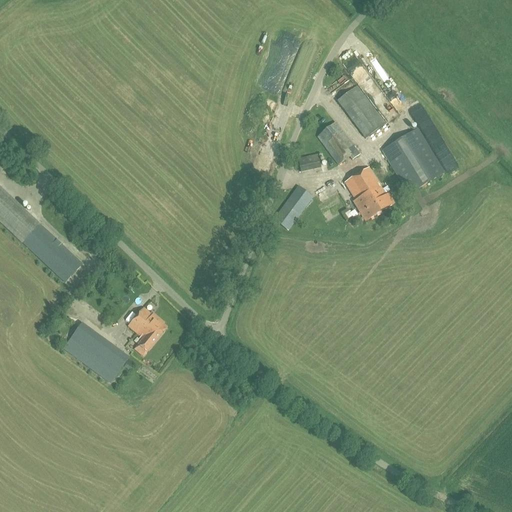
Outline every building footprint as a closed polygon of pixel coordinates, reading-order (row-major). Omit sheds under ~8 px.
[(375,74),(350,52),(341,63),(366,85),(375,74)] [(288,84),(279,113),(291,117),(300,88),(288,84)] [(380,85),(369,93),(376,102),(387,94),(380,85)] [(365,140),(385,125),(357,87),(337,102),(365,140)] [(352,161),(360,155),(336,123),(317,138),(338,166),(349,158),(352,161)] [(408,196),(445,173),(418,129),(381,152),(408,196)] [(300,173),(321,169),(318,155),(296,160),(300,173)] [(385,196),(369,169),(345,183),(356,201),(353,203),(365,222),(394,204),(388,194),(385,196)] [(82,265),(0,187),(0,222),(65,283),(82,265)] [(288,232),(313,198),(298,187),(273,220),(288,232)] [(319,208),(324,217),(342,209),(337,200),(319,208)] [(92,262),(100,266),(102,261),(94,257),(92,262)] [(152,316),(143,309),(128,328),(143,340),(138,346),(134,350),(143,358),(147,353),(167,328),(163,325),(165,323),(153,314),(152,316)] [(81,325),(63,350),(110,384),(130,358),(110,344),(109,345),(81,325)] [(132,366),(127,362),(123,367),(128,371),(132,366)]
